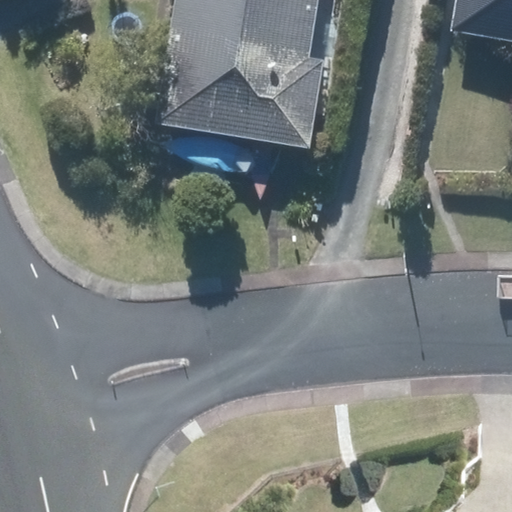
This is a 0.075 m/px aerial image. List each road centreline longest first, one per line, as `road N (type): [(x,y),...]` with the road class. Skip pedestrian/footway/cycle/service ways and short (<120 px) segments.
road 1 (residential): [(511,325),(328,326),(38,388)]
road 2 (unknown): [(369,271),(386,0)]
road 3 (residential): [(53,511),(38,388)]
